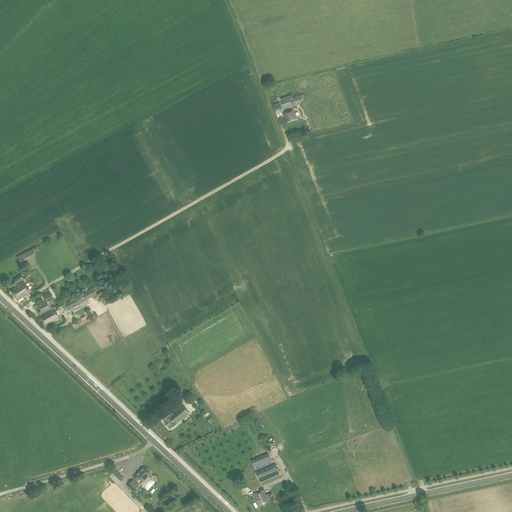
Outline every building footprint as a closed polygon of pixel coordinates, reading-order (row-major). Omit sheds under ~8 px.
[(293,98),(289,99),(291,104),(303,100),(302,96),(301,95),(293,98)] [(291,104),(289,99),(287,100),(282,101),(281,102),(283,108),(291,105),(291,104)] [(296,119),(293,110),(284,113),(287,122),(296,119)] [(37,251),(35,247),(31,249),(17,257),(20,262),(34,254),(33,253),(37,251)] [(13,280),(13,281),(15,280),(18,283),(24,279),(21,274),(13,280)] [(14,286),(15,288),(19,285),(18,283),(15,280),(13,281),(8,284),(11,288),(14,286)] [(19,285),(15,288),(10,291),(17,301),(30,292),(23,282),(19,285)] [(64,304),(67,308),(68,310),(73,307),(79,304),(84,301),(98,294),(94,287),(64,304)] [(45,300),(46,301),(47,302),(50,301),(48,298),(52,296),(50,292),(43,296),(45,300)] [(51,309),(47,303),(46,301),(37,306),(42,314),(51,309)] [(40,317),(45,326),(59,318),(54,309),(40,317)] [(166,425),(167,426),(168,426),(170,429),(177,424),(189,414),(182,406),(170,415),(163,420),(166,423),(165,423),(166,425)] [(252,460),(255,470),(273,463),(268,453),(252,460)] [(258,479),(259,478),(262,486),(281,478),(275,464),(255,472),(258,479)] [(143,482),(151,474),(149,472),(151,471),(147,467),(146,469),(144,467),(134,477),(137,481),(139,479),(141,480),(143,482)] [(117,471),(114,474),(120,481),(122,479),(123,478),(117,471)] [(140,486),(133,480),(127,486),(133,492),(140,486)] [(271,489),(272,492),(284,486),(281,480),(268,486),(270,489),(271,489)] [(268,501),(271,500),(269,496),(267,498),(266,495),(264,490),(254,494),(259,505),(268,501)]
